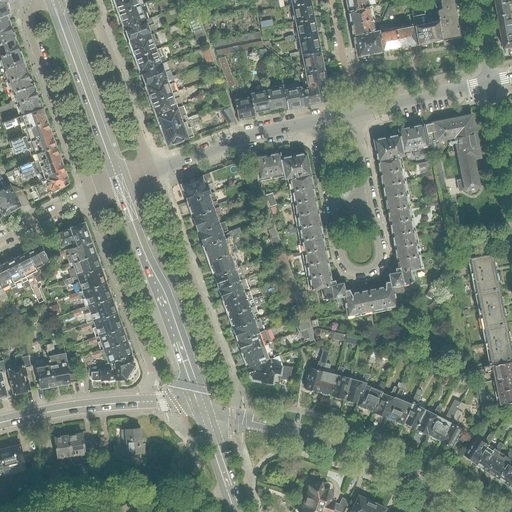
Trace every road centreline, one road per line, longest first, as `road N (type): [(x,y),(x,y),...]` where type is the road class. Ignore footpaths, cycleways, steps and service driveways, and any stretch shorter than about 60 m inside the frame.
road 1 (residential): [(312,125),(339,254),(352,272),(369,274),(381,254),(356,116)]
road 2 (residential): [(231,417),(230,389),(151,173)]
road 3 (tertiary): [(465,511),(369,457),(231,417)]
road 4 (secondary): [(202,409),(118,185)]
road 5 (residential): [(51,0),(33,8),(27,25),(90,195)]
road 6 (residential): [(148,402),(147,367),(90,195)]
road 7 (secondary): [(118,185),(51,0)]
road 8 (residential): [(151,173),(86,0)]
road 9 (unclassified): [(151,173),(253,136),(312,125)]
road 10 (secondary): [(148,402),(0,423)]
road 11 (unclassified): [(356,116),(492,85)]
